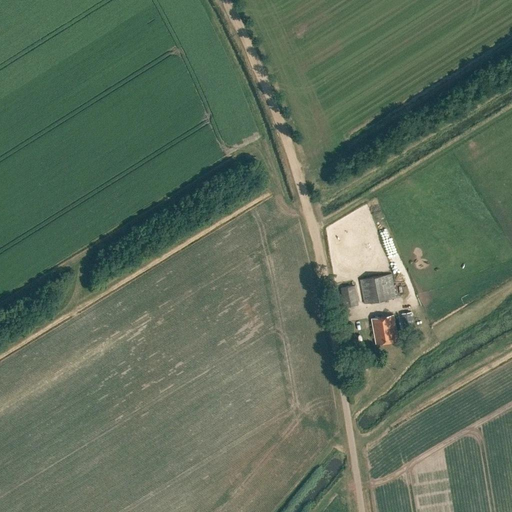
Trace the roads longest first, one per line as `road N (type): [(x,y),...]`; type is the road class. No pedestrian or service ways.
road 1 (track): [(511,109),(311,228),(286,143),(224,0)]
road 2 (unclassified): [(362,511),(311,228)]
